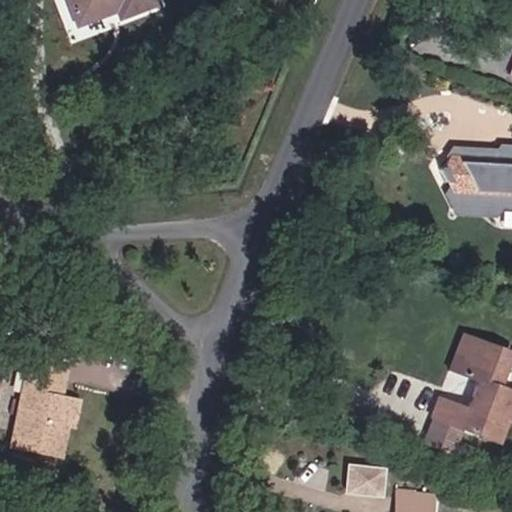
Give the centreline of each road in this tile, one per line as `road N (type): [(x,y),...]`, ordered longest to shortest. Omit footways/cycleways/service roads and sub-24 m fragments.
road 1 (residential): [(237,287),(368,0)]
road 2 (residential): [(0,208),(237,287)]
road 3 (residential): [(202,511),(201,413),(237,287)]
